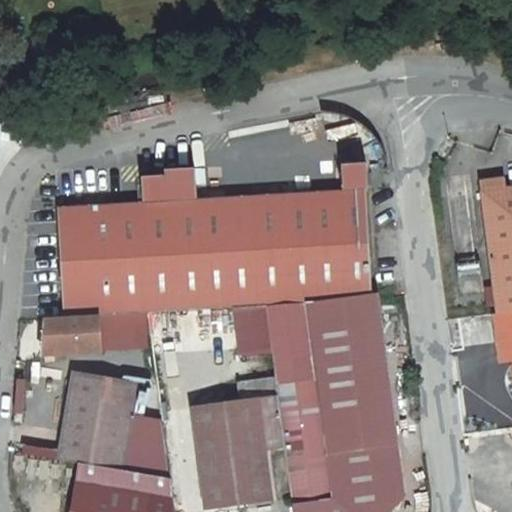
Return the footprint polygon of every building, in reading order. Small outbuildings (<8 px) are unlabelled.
[(52,211),(56,322),(66,321),(122,319),(232,309),(265,308),(305,302),(367,295),(361,198),(363,198),(362,174),(338,175),(339,199),(192,205),(191,175),(161,177),(161,182),(138,183),(139,208),(52,211)] [(511,183),(494,186),(493,178),(466,183),(488,311),(500,308),(511,306),(511,183)] [(334,498),(293,504),(294,511),(391,511),(403,497),(375,295),(367,295),(305,302),(321,410),(337,408),(340,425),(324,428),(334,498)] [(293,504),(334,498),(324,428),(340,425),(337,408),(321,410),(305,302),(265,308),(271,351),(275,378),(278,396),(285,445),(293,504)] [(511,306),(500,308),(509,355),(511,369),(511,306)] [(265,308),(232,309),(240,355),(271,351),(265,308)] [(488,311),(484,312),(491,359),(509,355),(500,308),(488,311)] [(66,321),(67,358),(123,357),(122,320),(122,319),(66,321)] [(38,322),(39,359),(67,358),(66,321),(56,322),(38,322)] [(65,376),(53,455),(79,458),(110,463),(116,426),(126,428),(129,413),(118,413),(122,384),(65,376)] [(239,384),(241,401),(278,396),(275,378),(239,384)] [(241,401),(191,409),(206,511),(275,501),(267,448),(285,445),(278,396),(241,401)] [(142,468),(159,470),(153,416),(129,413),(126,428),(116,426),(110,463),(142,468)] [(511,429),(502,431),(511,489),(511,429)] [(110,463),(79,458),(71,511),(147,511),(150,494),(138,492),(142,468),(110,463)] [(150,494),(147,511),(168,511),(159,470),(142,468),(138,492),(150,494)]
